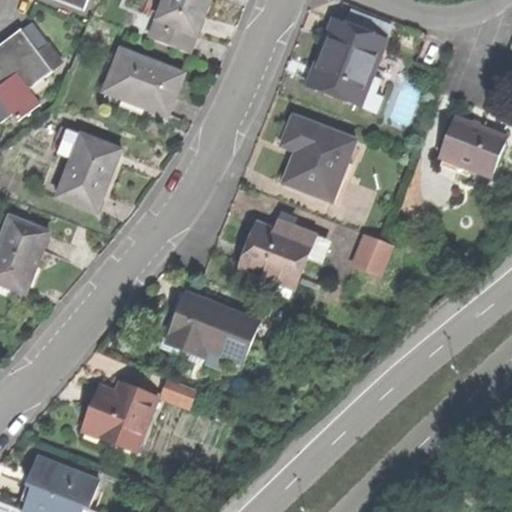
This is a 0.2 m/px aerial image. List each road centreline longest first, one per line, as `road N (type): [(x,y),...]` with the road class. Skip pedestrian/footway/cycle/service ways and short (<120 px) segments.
road 1 (residential): [(4,413),(178,215),(231,123),(281,0)]
road 2 (primary): [(511,292),(404,380),(269,511)]
road 3 (primary): [(352,511),(511,358)]
